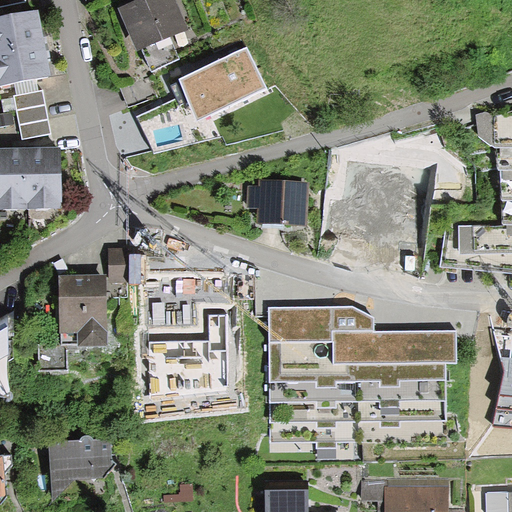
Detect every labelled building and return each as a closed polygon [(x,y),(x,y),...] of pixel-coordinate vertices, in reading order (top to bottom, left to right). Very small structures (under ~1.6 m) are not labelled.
[(26,0),(0,0),(0,11),(28,6),(26,0)] [(174,0),(151,0),(120,13),(138,59),(190,38),(174,0)] [(41,15),(0,23),(0,91),(54,82),(41,15)] [(248,50),(181,85),(199,127),(267,91),(248,50)] [(45,95),(15,101),(24,145),(54,139),(45,95)] [(511,100),(464,126),(493,149),(499,220),(459,227),(460,267),(511,270),(511,100)] [(65,154),(0,154),(0,215),(66,214),(65,154)] [(386,157),(348,171),(359,202),(387,191),(398,220),(435,206),(431,196),(447,190),(433,154),(391,171),(386,157)] [(314,186),(264,183),(264,194),(253,194),(252,210),(261,211),(261,229),(312,232),(314,186)] [(151,251),(115,253),(117,287),(153,285),(151,251)] [(106,273),(64,273),(65,343),(107,342),(106,273)] [(170,276),(169,332),(229,333),(230,277),(170,276)] [(354,309),(269,310),(271,445),(446,446),(446,423),(448,424),(446,369),(457,368),(457,334),(374,334),(374,321),(354,309)] [(0,322),(0,396),(11,404),(20,399),(15,375),(18,316),(2,326),(0,322)] [(511,358),(502,358),(505,368),(493,426),(511,427),(511,358)] [(80,440),(50,443),(54,502),(75,478),(104,477),(116,464),(112,460),(112,440),(93,440),(92,438),(90,435),(87,435),(83,436),(81,438),(80,440)] [(389,487),(389,479),(362,479),(362,501),(386,501),(386,487),(389,487)] [(389,487),(386,487),(386,501),(385,511),(464,511),(464,509),(449,508),(449,480),(389,479),(389,487)] [(309,511),(309,490),(265,491),(265,511),(309,511)] [(510,511),(509,493),(486,493),(486,511),(510,511)]
